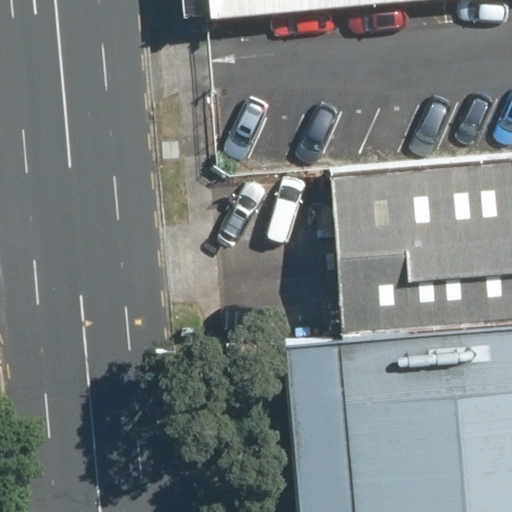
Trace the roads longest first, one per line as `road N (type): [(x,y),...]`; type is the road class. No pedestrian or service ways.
road 1 (secondary): [(70,220),(98,511)]
road 2 (secondary): [(52,0),(70,220)]
